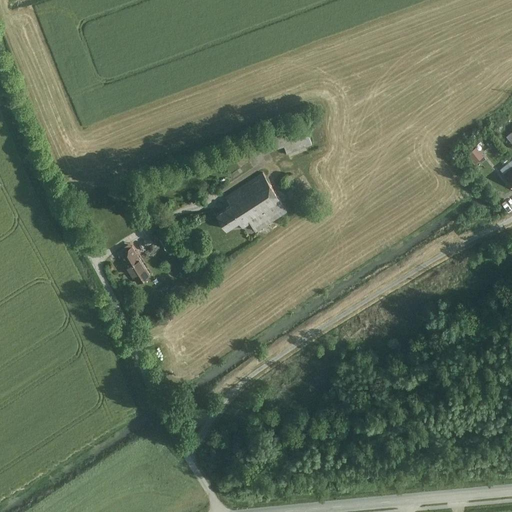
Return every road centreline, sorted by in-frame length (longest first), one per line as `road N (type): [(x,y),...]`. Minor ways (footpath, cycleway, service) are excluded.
road 1 (residential): [(217,511),(57,190),(0,56)]
road 2 (residential): [(281,511),(408,500)]
